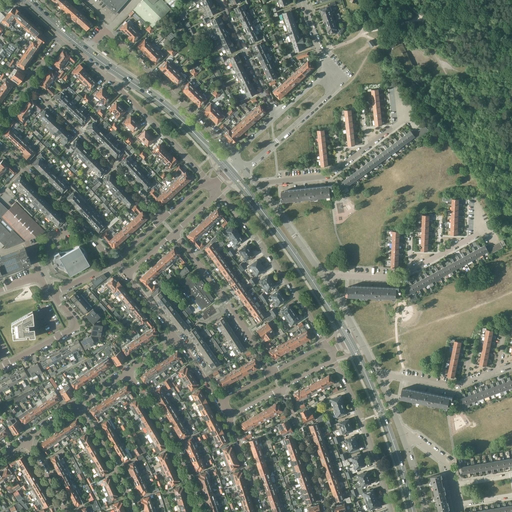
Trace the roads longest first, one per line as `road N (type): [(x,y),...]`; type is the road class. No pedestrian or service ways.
road 1 (residential): [(238,163),(105,30),(94,42)]
road 2 (residential): [(324,343),(212,185)]
road 3 (residential): [(160,218),(27,86)]
road 4 (residential): [(271,371),(174,234)]
road 5 (residential): [(390,511),(333,359)]
road 6 (residential): [(113,261),(0,146)]
road 7 (residential): [(200,511),(170,439),(127,371)]
road 8 (residential): [(212,185),(108,78),(114,71)]
road 9 (primary): [(229,171),(172,112),(114,71)]
road 10 (primary): [(320,294),(229,171)]
road 11 (residential): [(238,163),(252,163),(324,98),(328,69)]
road 12 (residential): [(327,511),(280,389)]
road 13 (primary): [(412,511),(371,388)]
road 14 (residential): [(276,116),(219,0)]
road 15 (residential): [(0,367),(73,330),(52,295)]
road 16 (residential): [(136,511),(77,406)]
